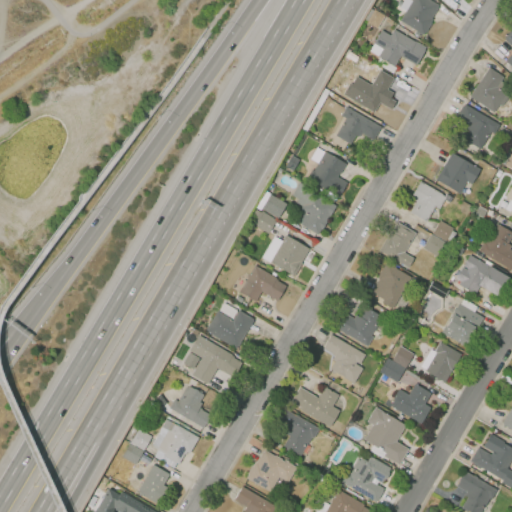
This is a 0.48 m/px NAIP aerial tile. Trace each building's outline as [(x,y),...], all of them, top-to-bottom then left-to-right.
[(400,21),(410,0),(429,0),(438,5),(422,33),(400,21)] [(511,28),(503,38),(511,46),(509,50),(511,52),(504,60),(505,62),(501,65),(509,72),(511,69),(511,28)] [(368,51),(381,29),(390,34),(393,29),(425,47),(415,63),(400,55),(394,66),(368,51)] [(488,66),(468,96),(493,113),(499,104),(501,105),(507,96),(496,89),(504,76),(488,66)] [(354,75),(371,85),(376,75),(401,89),(393,102),(383,96),(374,112),(349,98),(354,91),(347,87),(354,75)] [(464,102),(499,125),(493,133),(490,131),(480,148),(461,136),(467,126),(454,117),(464,102)] [(335,136),(345,119),(339,116),(345,106),(381,126),(373,140),(360,133),(359,136),(356,135),(350,145),(335,136)] [(316,147),(345,164),(336,178),(344,183),(338,195),(305,176),(313,162),(309,160),(316,147)] [(450,151),(480,168),(471,183),(466,180),(457,194),(433,180),(450,151)] [(511,152),(510,152),(503,164),(511,169),(511,152)] [(419,181),(446,197),(439,210),(434,207),(425,221),(409,212),(416,201),(409,197),(419,181)] [(317,235),(302,227),(309,216),(299,211),(301,206),(296,202),(298,199),(292,195),(302,182),(322,199),(324,198),(336,206),(317,235)] [(511,182),(504,197),(508,200),(502,211),(511,216),(511,182)] [(269,194),(286,203),(278,218),(261,209),(269,194)] [(261,212),(276,221),(268,234),(254,225),(261,212)] [(438,219),(452,227),(445,240),(431,233),(438,219)] [(396,220),(417,232),(405,253),(413,257),(407,267),(379,251),(396,220)] [(495,224),(511,233),(507,243),(510,245),(509,249),(511,250),(511,267),(511,269),(477,251),(483,240),(486,241),(495,224)] [(430,234),(443,242),(436,256),(422,248),(430,234)] [(285,235),(310,249),(294,276),(269,262),(285,235)] [(469,254),(509,277),(497,297),(479,286),(474,294),(457,285),(459,281),(455,278),(469,254)] [(385,263),(410,277),(392,309),(367,295),(385,263)] [(254,264),(276,277),(276,279),(278,279),(278,281),(285,285),(277,299),(262,291),(255,302),(238,292),(254,264)] [(432,281),(448,290),(442,300),(426,290),(432,281)] [(458,303),(483,317),(477,328),(475,327),(465,345),(442,333),(458,303)] [(334,327),(366,346),(384,317),(362,304),(353,319),(343,313),(334,327)] [(238,310),(253,319),(236,349),(205,331),(216,311),(233,320),(238,310)] [(198,335),(244,360),(234,378),(217,368),(208,384),(191,375),(201,358),(189,351),(198,335)] [(331,335),(364,354),(359,363),(355,361),(353,365),(360,369),(353,382),(330,369),(334,361),(332,360),(335,355),(324,348),(331,335)] [(439,342),(459,354),(442,384),(421,372),(439,342)] [(399,345),(413,354),(404,368),(390,360),(399,345)] [(386,358),(404,368),(395,383),(377,372),(386,358)] [(414,383),(430,393),(423,404),(429,408),(420,425),(387,406),(398,387),(408,393),(414,383)] [(324,386),(337,394),(330,406),(337,410),(328,425),(288,401),(298,384),(318,396),(324,386)] [(187,385),(204,394),(199,402),(202,404),(200,408),(201,409),(201,410),(211,416),(199,435),(162,411),(153,398),(160,393),(169,406),(173,399),(178,401),(187,385)] [(511,402),(511,430),(500,423),(511,402)] [(284,407),(319,427),(313,437),(311,436),(300,455),(279,443),(286,431),(274,424),(284,407)] [(374,408),(404,425),(394,443),(406,450),(398,464),(384,456),(383,451),(363,440),(372,425),(366,421),(374,408)] [(166,419),(198,438),(189,451),(186,450),(178,464),(176,463),(173,467),(155,456),(158,450),(157,450),(158,447),(153,443),(166,419)] [(151,436),(143,450),(129,442),(138,428),(151,436)] [(489,433),(511,446),(511,455),(505,468),(510,471),(504,481),(469,460),(477,447),(479,449),(489,433)] [(121,456),(129,442),(143,450),(134,464),(121,456)] [(263,448),(295,467),(287,482),(279,477),(270,492),(246,478),(263,448)] [(369,456),(392,469),(386,479),(383,480),(382,483),(374,479),(373,481),(385,488),(377,503),(340,482),(345,472),(349,474),(357,460),(359,461),(361,458),(366,461),(369,456)] [(152,465),(169,474),(162,485),(169,489),(160,504),(137,492),(152,465)] [(464,470),(495,488),(480,511),(469,511),(460,506),(468,493),(455,485),(464,470)] [(242,484),(231,500),(243,508),(241,511),(271,511),(275,506),(242,484)] [(94,511),(107,489),(119,496),(121,492),(157,511),(119,511),(112,508),(110,511),(94,511)] [(324,511),(337,490),(363,504),(362,507),(369,509),(367,511),(324,511)]
